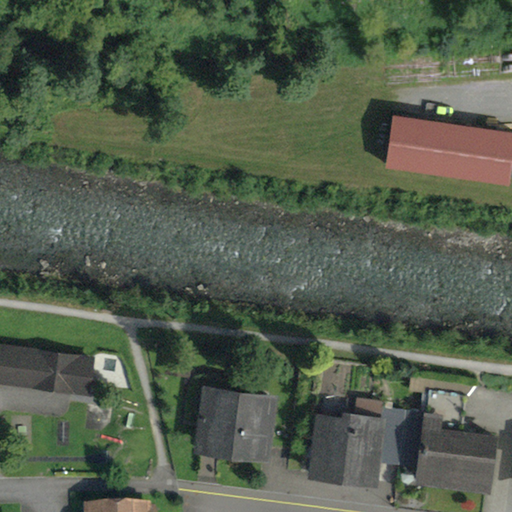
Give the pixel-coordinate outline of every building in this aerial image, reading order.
[(511,141),(511,137),(395,121),(388,164),(506,181),(511,141)] [(88,364),(0,351),(0,386),(83,398),(88,364)] [(266,403),(212,396),(206,448),(260,455),(266,403)] [(376,427),(321,421),(314,472),(370,479),(376,427)] [(490,440),(428,432),(421,479),(484,487),(490,440)]
